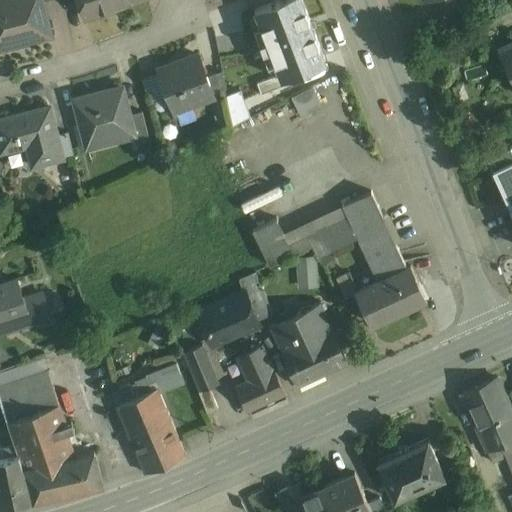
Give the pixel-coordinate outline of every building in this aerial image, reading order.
[(2,0),(4,6),(0,7),(0,48),(48,36),(42,14),(45,13),(42,1),(41,0),(2,0)] [(79,0),(85,17),(115,7),(113,0),(79,0)] [(271,52),(280,74),(282,79),(307,69),(306,67),(325,60),(302,0),(284,0),(281,1),(280,0),(279,0),(255,9),(265,36),(259,39),(265,54),(271,52)] [(470,0),(451,0),(445,3),(450,13),(472,4),(470,0)] [(511,43),(499,50),(511,76),(511,43)] [(198,54),(159,69),(174,110),(212,96),(213,96),(206,76),(198,54)] [(222,70),(206,76),(213,96),(212,96),(217,107),(228,103),(222,70)] [(318,85),(297,93),(304,113),(325,105),(318,85)] [(123,87),(75,99),(87,145),(88,145),(87,141),(102,137),(103,141),(133,133),(135,133),(130,113),(123,87)] [(50,105),(32,110),(32,111),(0,119),(0,147),(1,151),(28,144),(33,165),(63,157),(57,133),(50,105)] [(142,110),(130,113),(135,133),(133,133),(135,141),(149,137),(142,110)] [(68,131),(57,133),(63,157),(74,154),(68,131)] [(511,150),(511,148),(488,160),(493,171),(511,161),(511,150)] [(511,161),(493,171),(510,209),(511,207),(511,161)] [(407,267),(372,191),(342,204),(378,281),(407,267)] [(277,218),(253,229),(260,244),(284,233),(277,218)] [(284,233),(260,244),(270,264),(294,253),(284,233)] [(300,255),(300,285),(320,284),(320,255),(300,255)] [(358,291),(356,291),(372,324),(417,302),(411,287),(419,283),(411,265),(407,267),(378,281),(358,291)] [(358,291),(349,271),(337,277),(346,296),(356,291),(358,291)] [(255,272),(240,280),(244,291),(256,318),(272,311),(255,272)] [(18,280),(0,286),(0,325),(15,321),(18,329),(49,319),(41,293),(24,299),(18,280)] [(244,291),(203,310),(209,325),(207,330),(212,341),(217,343),(228,338),(229,335),(258,322),(256,318),(244,291)] [(321,303),(271,326),(298,385),(349,362),(340,344),(349,340),(344,328),(335,332),(321,303)] [(218,384),(203,344),(185,351),(201,391),(210,387),(218,384)] [(269,359),(263,345),(237,357),(248,380),(236,385),(248,412),(286,394),(270,361),(271,361),(270,358),(269,359)] [(43,360),(0,374),(0,389),(48,374),(43,360)] [(159,368),(166,390),(187,383),(180,361),(159,368)] [(118,402),(162,384),(157,371),(113,390),(118,402)] [(0,389),(0,399),(7,421),(58,403),(59,403),(49,373),(48,374),(0,389)] [(511,409),(498,378),(462,394),(487,449),(511,437),(511,409)] [(218,409),(210,387),(201,391),(199,392),(207,413),(218,409)] [(158,388),(117,406),(145,473),(186,456),(158,388)] [(58,403),(7,421),(19,455),(23,467),(76,455),(58,403)] [(428,440),(378,462),(395,499),(444,477),(428,440)] [(511,443),(502,448),(511,470),(511,443)] [(76,455),(23,467),(34,500),(103,484),(94,451),(76,455)] [(19,455),(0,458),(0,508),(2,508),(2,506),(34,500),(23,467),(19,455)] [(355,473),(323,487),(334,511),(368,511),(372,510),(368,501),(355,473)] [(291,485),(275,493),(289,511),(301,507),(291,485)] [(334,511),(323,487),(301,496),(308,511),(334,511)] [(388,511),(380,496),(368,501),(372,510),(368,511),(388,511)] [(474,511),(468,497),(456,502),(460,511),(474,511)]
